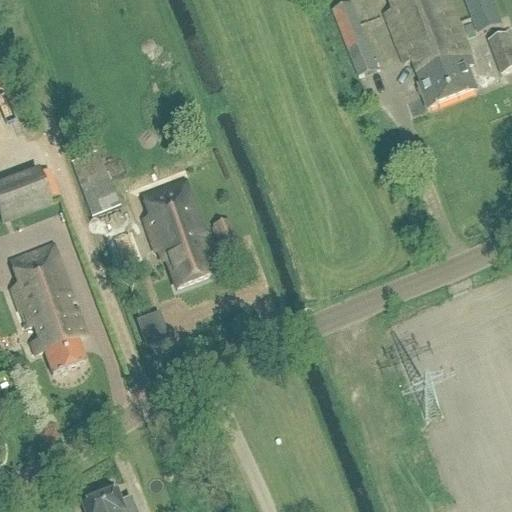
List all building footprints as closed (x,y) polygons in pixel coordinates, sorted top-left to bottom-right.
[(377,0),(378,3),(386,0),(392,15),(384,18),(403,69),(414,65),(422,88),(419,89),(428,113),(476,95),(467,71),(474,69),(447,0),(377,0)] [(462,0),(478,39),(502,30),(489,0),(462,0)] [(343,26),(356,53),(365,49),(352,22),(343,26)] [(511,52),(507,39),(489,46),(502,79),(511,75),(511,52)] [(350,59),(359,81),(377,74),(369,52),(350,59)] [(33,174),(0,186),(0,226),(46,208),(33,174)] [(149,222),(142,224),(154,257),(161,254),(175,294),(211,280),(203,257),(210,255),(184,186),(142,202),(149,222)] [(212,229),(219,248),(233,244),(226,224),(212,229)] [(15,289),(9,291),(24,331),(31,329),(36,343),(28,346),(32,357),(40,354),(49,378),(83,366),(74,343),(84,340),(50,249),(6,265),(15,289)] [(127,511),(125,505),(121,506),(116,494),(80,508),(81,511),(127,511)]
